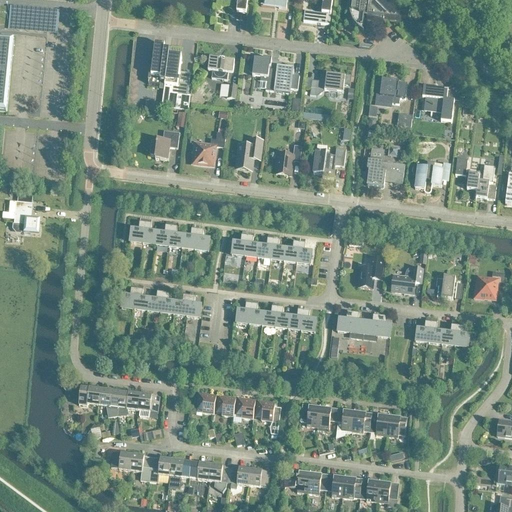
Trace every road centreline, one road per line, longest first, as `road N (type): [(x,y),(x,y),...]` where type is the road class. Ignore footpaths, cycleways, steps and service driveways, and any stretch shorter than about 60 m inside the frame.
road 1 (residential): [(169,445),(173,390),(95,379),(74,357),(91,169)]
road 2 (residential): [(394,60),(101,23)]
road 3 (residential): [(459,481),(169,445)]
road 4 (residential): [(344,201),(91,169)]
road 5 (residential): [(332,302),(306,306),(123,283)]
road 6 (residential): [(511,323),(332,302)]
road 7 (residential): [(511,224),(344,201)]
road 8 (unclassified): [(91,169),(101,23)]
road 9 (unclassified): [(511,91),(417,0)]
road 10 (residential): [(465,447),(506,379),(511,337)]
